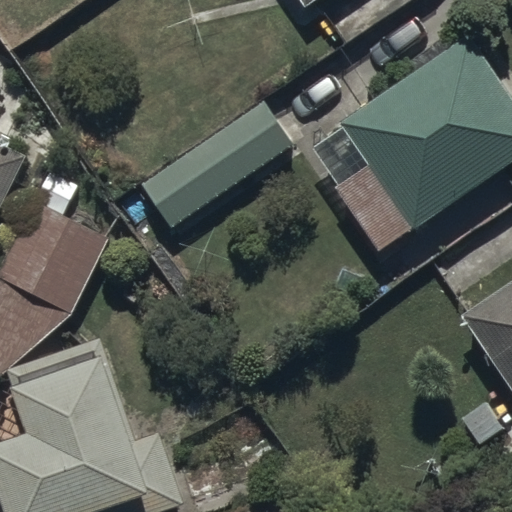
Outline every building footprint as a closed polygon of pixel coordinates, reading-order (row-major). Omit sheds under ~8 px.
[(304,0),(311,9),(323,0),(304,0)] [(511,166),(511,91),(474,36),(342,127),(345,132),(318,151),(344,188),(340,191),(384,255),(511,166)] [(174,230),(295,146),(267,105),(146,189),(174,230)] [(0,218),(29,160),(10,151),(15,141),(0,134),(0,218)] [(82,185),(50,171),(0,279),(0,376),(3,378),(11,371),(70,319),(109,239),(66,218),(82,185)] [(511,284),(466,315),(511,384),(511,284)] [(0,446),(0,511),(178,511),(192,508),(166,431),(140,440),(106,339),(11,371),(33,435),(0,446)] [(312,511),(307,494),(251,511),(312,511)]
